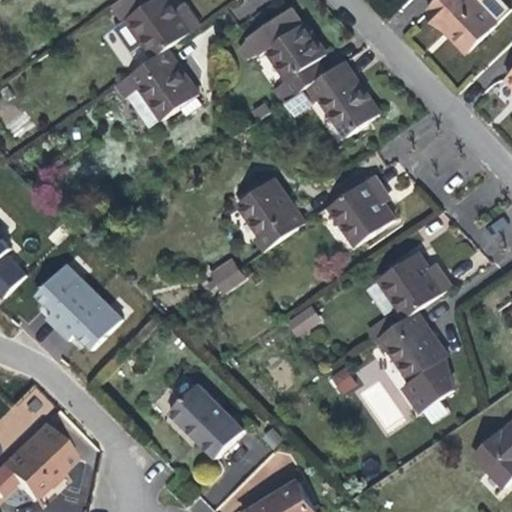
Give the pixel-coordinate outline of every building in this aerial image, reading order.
[(171,49),(203,27),(186,5),(181,9),(174,0),(122,0),(114,6),(124,21),(129,18),(156,59),(171,49)] [(501,22),(479,0),(440,0),(429,11),(447,29),(450,26),(473,49),(501,22)] [(321,62),(330,56),(307,23),(305,24),(293,7),(249,37),(251,40),(241,49),(245,55),(258,52),(260,55),(269,49),(290,80),(275,90),(285,105),(287,103),(307,90),(330,74),(321,62)] [(450,26),(447,29),(469,52),(473,49),(450,26)] [(171,49),(156,59),(115,87),(124,100),(128,98),(142,88),(163,118),(165,120),(182,108),(200,96),(202,95),(171,49)] [(384,114),(347,62),(330,74),(307,90),(314,101),(316,103),(320,100),(348,138),(384,114)] [(149,128),(163,118),(142,88),(128,98),(149,128)] [(307,90),(287,103),(294,114),(314,101),(307,90)] [(200,96),(182,108),(188,117),(205,105),(200,96)] [(259,122),(273,113),(266,104),(253,113),(259,122)] [(394,199),(378,175),(331,208),(358,247),(398,221),(387,204),(394,199)] [(266,252),(309,222),(278,178),(239,203),(262,237),(257,240),(266,252)] [(146,203),(134,211),(139,218),(151,210),(146,203)] [(99,231),(114,221),(108,212),(93,222),(99,231)] [(9,249),(0,239),(0,289),(7,297),(25,274),(4,256),(9,249)] [(378,281),(405,320),(417,312),(419,311),(456,285),(446,271),(438,276),(421,251),(378,281)] [(86,356),(123,318),(66,261),(28,298),(86,356)] [(198,299),(219,285),(211,274),(191,288),(198,299)] [(224,293),(219,285),(198,299),(204,307),(224,293)] [(299,337),(318,324),(311,315),(315,312),(312,309),(290,323),(299,337)] [(448,357),(417,312),(405,320),(394,328),(375,341),(384,354),(390,350),(412,382),(405,388),(423,413),(455,391),(448,357)] [(375,341),(394,328),(388,319),(366,333),(373,342),(375,341)] [(355,384),(345,370),(333,378),(343,392),(355,384)] [(245,430),(199,384),(171,413),(217,458),(245,430)] [(511,426),(507,431),(503,428),(474,456),(506,489),(511,482),(511,426)] [(77,461),(45,427),(1,469),(34,503),(77,461)] [(313,511),(296,481),(257,506),(259,511),(256,511),(313,511)] [(216,511),(198,498),(188,511),(189,511),(216,511)]
